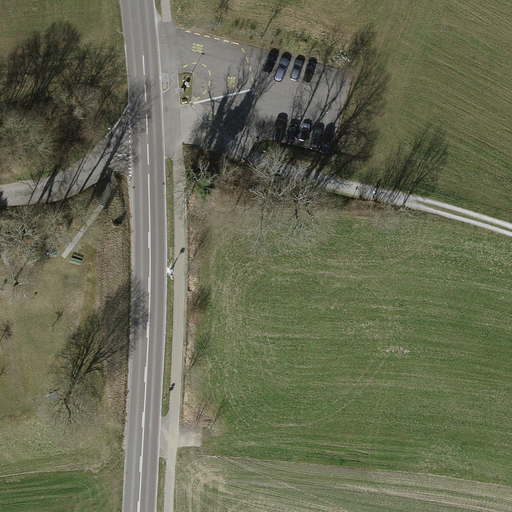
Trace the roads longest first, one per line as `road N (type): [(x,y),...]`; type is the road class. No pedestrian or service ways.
road 1 (track): [(511,233),(234,153),(191,130),(130,137),(79,177),(0,196)]
road 2 (secondary): [(141,511),(152,241),(137,0)]
